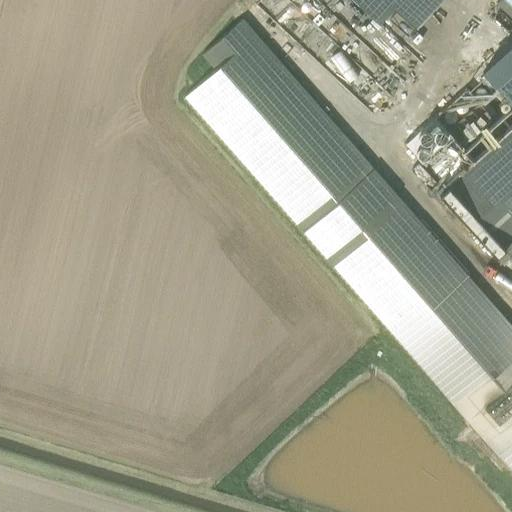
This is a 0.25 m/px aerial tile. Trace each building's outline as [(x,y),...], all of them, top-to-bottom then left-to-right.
[(387,0),(416,27),(440,0),(387,0)] [(213,67),(182,97),(299,231),(383,326),(467,421),(480,436),(511,472),(511,326),(242,17),(202,54),(213,67)] [(511,45),(403,143),(442,185),(511,122),(511,45)] [(511,122),(442,185),(436,191),(503,265),(509,259),(502,252),(511,242),(511,122)] [(511,242),(502,252),(509,259),(511,262),(511,242)]
